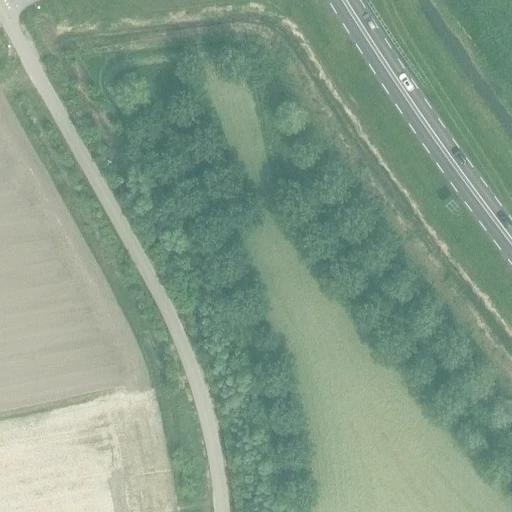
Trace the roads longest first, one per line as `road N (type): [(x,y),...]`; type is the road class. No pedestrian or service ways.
road 1 (unclassified): [(223,511),(216,444),(185,351),(2,13)]
road 2 (primary): [(343,0),(511,239)]
